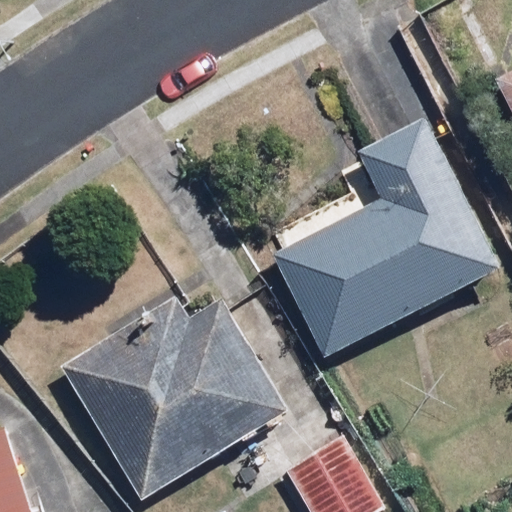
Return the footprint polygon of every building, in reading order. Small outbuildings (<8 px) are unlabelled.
[(511,75),(499,82),(511,109),(511,75)] [(323,359),(503,270),(429,121),(349,161),(359,181),(338,192),(348,213),(270,252),(323,359)] [(144,501),(290,410),(221,301),(196,317),(180,292),(61,366),(144,501)] [(0,511),(33,511),(7,429),(0,431),(0,511)] [(380,511),(386,508),(344,440),(282,479),(303,511),(380,511)]
